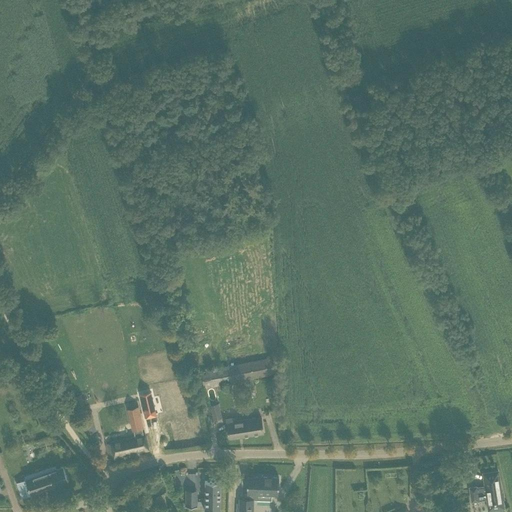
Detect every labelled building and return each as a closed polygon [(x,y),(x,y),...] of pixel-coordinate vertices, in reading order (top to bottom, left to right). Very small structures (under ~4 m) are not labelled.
[(273,357),(201,372),(204,388),(232,382),(242,380),(276,373),(273,357)] [(255,391),(252,379),(243,380),(245,392),(255,391)] [(150,392),(140,394),(145,417),(155,415),(150,392)] [(74,396),(69,397),(72,407),(72,408),(77,407),(75,398),(74,396)] [(82,397),(75,398),(77,407),(84,405),(82,397)] [(222,417),(218,403),(209,405),(213,419),(222,417)] [(91,410),(83,413),(88,433),(97,431),(91,410)] [(140,413),(129,416),(133,431),(143,428),(140,413)] [(229,437),(263,432),(261,417),(235,421),(234,418),(226,419),(229,437)] [(111,444),(106,445),(107,450),(109,458),(114,457),(148,449),(145,434),(143,434),(142,429),(133,431),(134,436),(120,439),(110,441),(111,444)] [(68,481),(63,467),(16,482),(21,498),(31,495),(31,494),(68,481)] [(485,487),(476,488),(477,494),(486,492),(487,499),(488,510),(503,508),(502,500),(504,499),(503,491),(501,492),(498,471),(483,473),(485,486),(485,487)] [(239,498),(238,511),(252,511),(253,500),(272,501),(272,494),(278,494),(279,477),(247,476),(247,498),(239,498)] [(221,481),(205,481),(204,482),(205,482),(205,498),(205,510),(204,510),(204,511),(221,511),(221,510),(220,510),(220,482),(221,482),(221,481)] [(169,493),(156,493),(157,508),(168,507),(167,498),(169,498),(169,493)]
